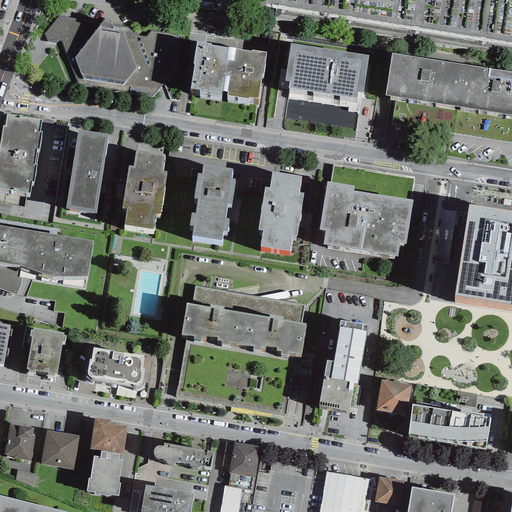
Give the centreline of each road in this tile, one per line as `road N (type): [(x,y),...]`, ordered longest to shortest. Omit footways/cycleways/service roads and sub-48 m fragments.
road 1 (residential): [(0,392),(511,480)]
road 2 (residential): [(511,179),(0,98)]
